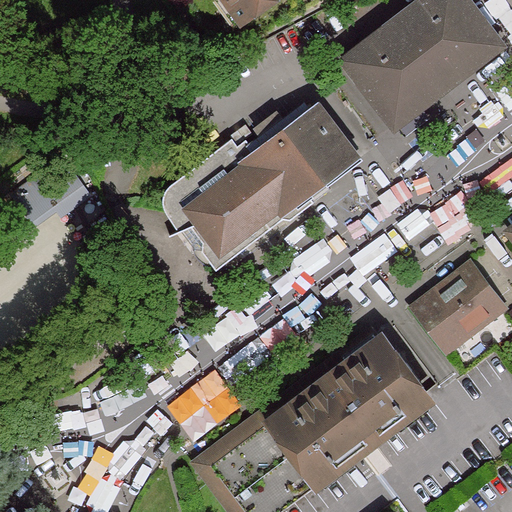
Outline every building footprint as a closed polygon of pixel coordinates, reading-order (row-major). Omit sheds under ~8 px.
[(227,0),(242,21),(272,0),(227,0)] [(497,45),(498,43),(466,0),(423,0),(346,56),(393,123),(497,45)] [(259,154),(314,112),(307,103),(305,103),(251,144),(259,154)] [(297,206),(311,195),(307,189),(349,157),(315,111),(314,112),(259,154),(251,144),(247,138),(238,144),(235,140),(186,177),(174,186),(170,191),(168,196),(168,202),(168,207),(170,211),(175,218),(183,228),(195,221),(202,230),(206,236),(202,244),(203,246),(205,249),(209,252),(214,255),(219,257),(225,256),(231,254),(238,251),(257,237),(279,219),(297,206)] [(307,189),(311,195),(353,163),(349,157),(307,189)] [(18,207),(64,166),(63,165),(62,164),(20,196),(13,201),(18,207)] [(64,166),(18,207),(25,214),(32,225),(81,189),(64,166)] [(81,189),(32,225),(36,229),(57,213),(60,216),(66,211),(86,197),(86,195),(81,189)] [(449,352),(450,352),(484,326),(509,307),(472,259),(457,271),(462,277),(417,312),(449,352)] [(276,417),(379,338),(372,329),(196,464),(233,511),(245,511),(212,467),(211,466),(259,430),(276,417)] [(423,396),(379,338),(276,417),(259,430),(211,466),(212,467),(245,511),(283,511),(318,486),(428,403),(428,402),(423,396)]
